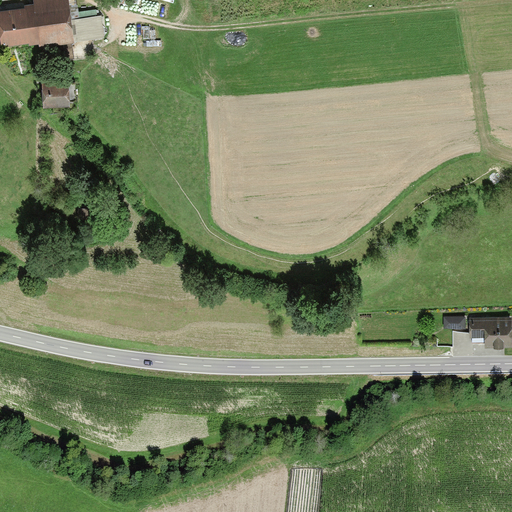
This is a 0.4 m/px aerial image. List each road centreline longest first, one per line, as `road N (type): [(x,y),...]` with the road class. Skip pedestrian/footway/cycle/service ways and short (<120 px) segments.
road 1 (secondary): [(0,333),(137,360),(239,367),(511,362)]
road 2 (track): [(91,0),(174,26),(210,28),(503,0)]
